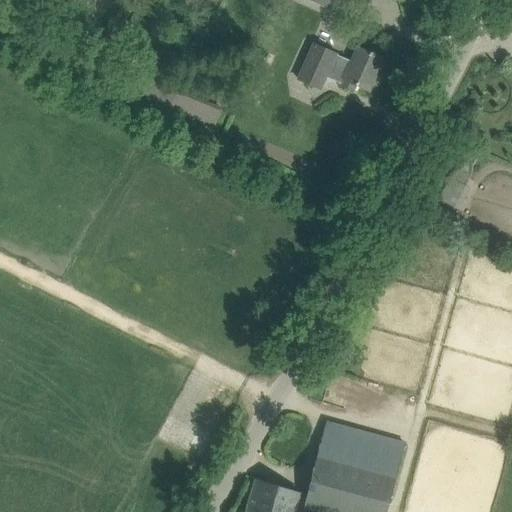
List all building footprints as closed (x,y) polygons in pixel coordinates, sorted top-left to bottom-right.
[(298,80),(302,82),(320,90),(326,78),(354,91),(356,86),(369,92),(384,60),(357,48),(351,62),(336,55),(336,54),(314,45),(298,80)] [(148,76),(141,94),(173,108),(181,90),(148,76)] [(450,180),(440,199),(457,208),(467,189),(451,180),(450,180)] [(280,275),(296,244),(245,217),(228,249),(280,275)] [(246,511),(386,511),(405,444),(327,423),(307,496),(255,481),(246,511)]
